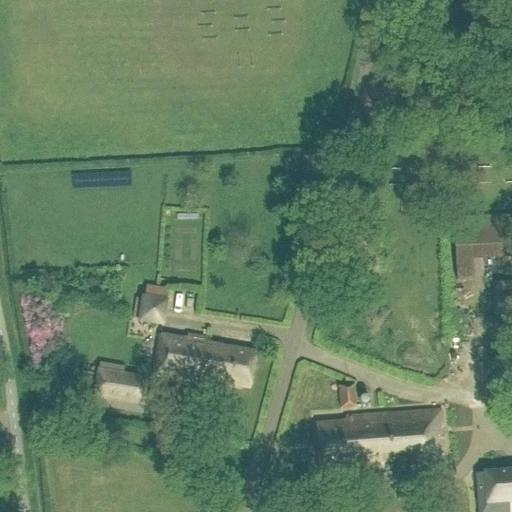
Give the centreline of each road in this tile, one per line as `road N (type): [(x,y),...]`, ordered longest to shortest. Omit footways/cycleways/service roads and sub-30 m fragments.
road 1 (residential): [(244,511),(348,144)]
road 2 (track): [(0,421),(125,436),(192,462),(247,501)]
road 3 (track): [(511,99),(360,96)]
road 4 (unclassified): [(348,144),(383,0)]
